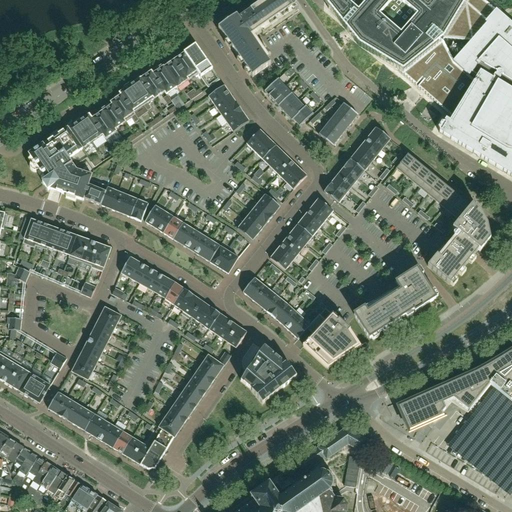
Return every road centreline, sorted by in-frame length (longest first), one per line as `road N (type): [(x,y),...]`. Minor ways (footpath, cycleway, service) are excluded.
road 1 (residential): [(184,8),(264,117),(322,175),(223,300)]
road 2 (residential): [(0,137),(184,8)]
road 3 (residential): [(508,511),(393,442),(352,394)]
road 4 (secondary): [(339,401),(240,461),(184,511)]
road 5 (secondary): [(352,394),(511,300)]
road 6 (secondary): [(141,503),(0,413)]
road 7 (residential): [(260,327),(174,456)]
road 8 (residential): [(97,310),(73,356),(30,328),(32,282)]
road 9 (residential): [(0,196),(127,240)]
